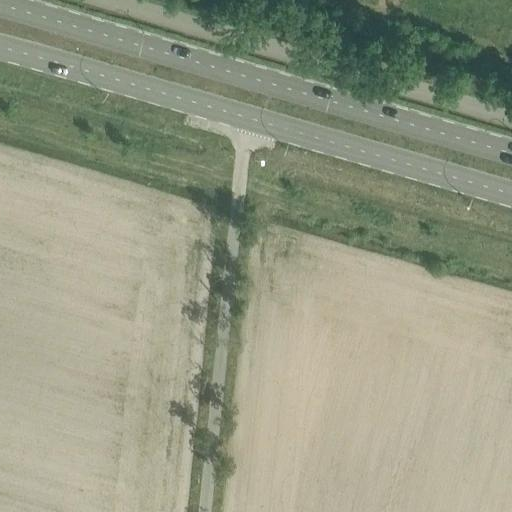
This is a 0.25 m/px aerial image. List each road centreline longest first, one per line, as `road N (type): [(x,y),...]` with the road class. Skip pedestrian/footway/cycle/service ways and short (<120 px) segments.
road 1 (secondary): [(511,153),(0,3)]
road 2 (unclassified): [(511,119),(104,0)]
road 3 (unclassified): [(203,511),(247,118)]
road 4 (secondary): [(247,118),(511,194)]
road 5 (secondary): [(0,48),(247,118)]
